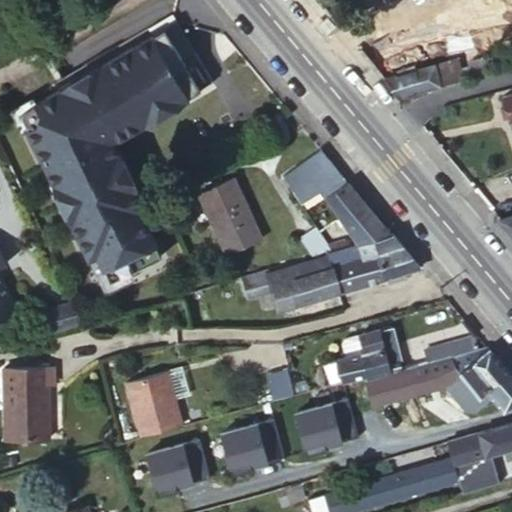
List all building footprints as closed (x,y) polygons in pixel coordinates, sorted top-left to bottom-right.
[(93,69),(93,74),(74,85),(72,82),(19,112),(58,193),(62,192),(71,211),(68,213),(90,258),(98,254),(110,281),(162,256),(140,210),(145,208),(132,180),(128,182),(119,162),(123,160),(113,141),(215,81),(177,20),(150,36),(93,69)] [(384,79),(399,97),(420,91),(413,67),(394,72),(384,79)] [(293,164),(282,172),(302,202),(325,190),(343,217),(344,217),(365,203),(344,177),(333,163),(321,148),(296,165),(293,164)] [(227,254),(263,237),(234,177),(200,193),(227,254)] [(365,203),(344,217),(360,242),(389,234),(377,218),(365,203)] [(509,228),(511,231),(511,213),(500,217),(509,228)] [(378,254),(403,246),(397,239),(392,234),(360,242),(326,251),(328,255),(331,267),(378,254)] [(405,272),(420,267),(416,262),(403,246),(378,254),(385,278),(387,277),(389,283),(408,278),(405,272)] [(3,312),(15,306),(4,285),(2,286),(0,281),(0,268),(7,265),(0,250),(0,319),(5,317),(3,312)] [(338,292),(385,278),(378,254),(331,267),(338,292)] [(280,308),(338,292),(331,267),(328,255),(243,280),(247,296),(270,288),(274,290),(280,308)] [(40,311),(46,333),(77,324),(70,302),(40,311)] [(17,312),(15,306),(3,312),(5,317),(17,312)] [(369,375),(404,366),(397,340),(393,326),(381,330),(381,328),(359,335),(364,351),(367,359),(365,360),(369,375)] [(364,351),(359,335),(345,339),(343,343),(346,356),(364,351)] [(430,360),(477,347),(473,337),(427,349),(430,360)] [(503,410),(511,406),(511,375),(505,367),(486,344),(477,347),(430,360),(418,363),(422,376),(430,379),(435,378),(458,372),(459,375),(459,376),(463,375),(481,397),(488,392),(493,398),(503,410)] [(364,351),(346,356),(334,359),(341,380),(344,380),(344,382),(369,375),(365,360),(367,359),(364,351)] [(6,438),(55,437),(54,384),(59,384),(58,366),(3,367),(6,438)] [(173,398),(187,393),(180,367),(125,381),(140,436),(181,425),(173,398)] [(271,398),(293,392),(286,367),(265,372),(271,398)] [(435,378),(443,387),(459,375),(458,372),(435,378)] [(475,414),(493,398),(488,392),(481,397),(463,375),(459,376),(459,375),(443,387),(465,411),(475,414)] [(347,396),(295,411),(306,453),(326,447),(325,444),(358,435),(347,396)] [(285,455),(274,417),(221,432),(233,473),(253,467),(252,464),(285,455)] [(455,465),(511,449),(511,421),(448,440),(455,465)] [(210,476),(200,438),(147,452),(159,494),(178,488),(177,485),(210,476)] [(345,511),(436,487),(440,499),(500,482),(492,454),(455,465),(453,456),(324,491),(329,511),(345,511)] [(299,484),(303,497),(321,492),(317,479),(299,484)] [(299,484),(284,489),(288,501),(303,497),(299,484)] [(288,501),(284,489),(276,491),(280,504),(288,501)]
